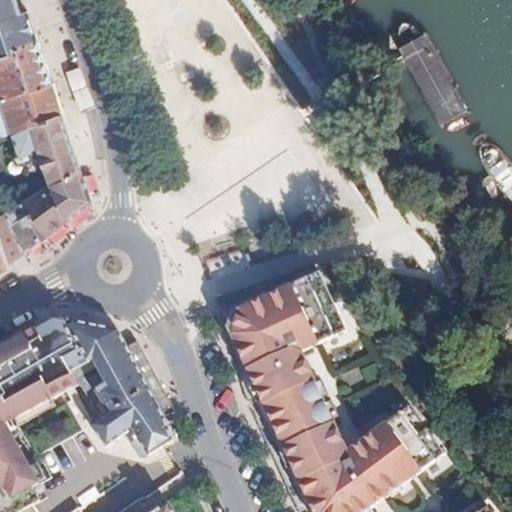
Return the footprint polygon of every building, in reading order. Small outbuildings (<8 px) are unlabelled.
[(39,41),(25,0),(0,0),(0,58),(14,53),(12,49),(39,41)] [(0,99),(52,82),(39,41),(12,49),(14,53),(0,58),(0,99)] [(70,72),(80,112),(96,108),(86,68),(70,72)] [(64,118),(52,82),(0,99),(0,120),(5,117),(11,136),(12,136),(64,118)] [(77,213),(92,202),(64,118),(12,136),(11,136),(20,163),(42,156),(52,185),(0,218),(0,238),(8,267),(23,255),(77,213)] [(0,238),(0,270),(8,267),(0,238)] [(242,249),(206,264),(213,281),(250,267),(242,249)] [(350,452),(303,352),(346,332),(319,274),(234,310),(231,320),(228,329),(314,511),(368,511),(444,454),(408,407),(350,452)] [(0,511),(82,511),(79,507),(72,511),(39,511),(34,505),(47,498),(40,484),(7,425),(68,391),(60,378),(88,363),(68,326),(74,322),(55,317),(0,348),(0,511)] [(174,445),(166,419),(165,418),(127,347),(119,332),(74,322),(68,326),(88,363),(95,360),(98,367),(113,392),(104,397),(112,410),(105,414),(102,416),(95,423),(111,444),(135,429),(139,437),(149,454),(149,455),(167,445),(169,447),(174,445)] [(137,341),(127,347),(165,418),(175,413),(156,377),(137,341)] [(113,392),(98,367),(77,380),(91,397),(105,414),(112,410),(104,397),(113,392)] [(144,457),(149,454),(139,437),(132,441),(140,455),(144,457)] [(50,511),(69,511),(77,507),(65,491),(45,505),(50,511)]
